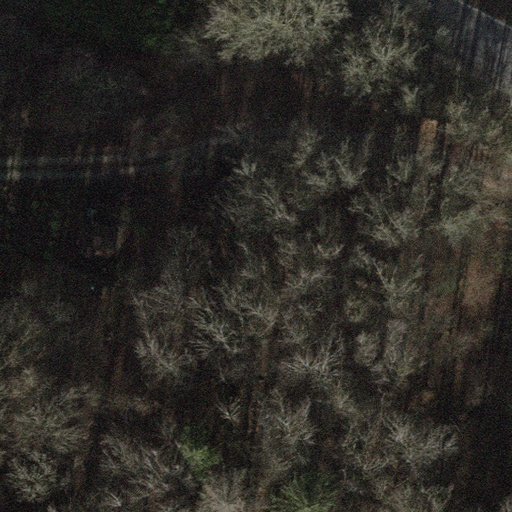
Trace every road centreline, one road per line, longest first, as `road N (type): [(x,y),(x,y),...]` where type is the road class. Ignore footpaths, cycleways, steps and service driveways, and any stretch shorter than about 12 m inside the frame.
road 1 (track): [(511,156),(457,144),(277,131),(125,168),(0,176)]
road 2 (track): [(197,150),(114,400),(46,435),(0,425)]
road 3 (tertiary): [(396,0),(511,61)]
